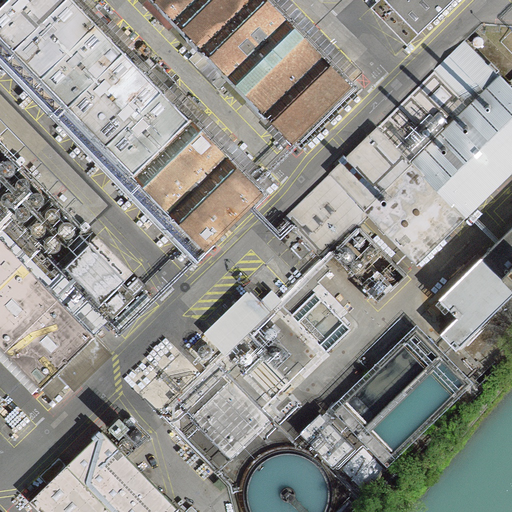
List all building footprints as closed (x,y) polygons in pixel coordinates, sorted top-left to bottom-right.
[(266,190),(79,0),(11,0),(0,12),(0,33),(205,249),(266,190)] [(265,0),(153,0),(295,145),(353,89),(265,0)] [(380,0),(372,8),(408,45),(453,0),(380,0)] [(511,176),(511,86),(470,43),(288,220),(325,259),(369,217),(418,267),(511,176)] [(7,156),(4,157),(2,158),(1,160),(1,162),(1,164),(2,167),(3,168),(5,170),(8,171),(11,170),(14,168),(16,164),(16,162),(15,160),(14,158),(12,157),(10,156),(7,156)] [(24,174),(21,175),(19,176),(18,178),(18,180),(18,182),(18,185),(20,186),(21,188),(25,189),(28,188),(31,185),(33,182),(33,180),(32,178),(31,176),(29,174),(27,174),(24,174)] [(8,187),(5,188),(3,190),(2,192),(1,194),(1,196),(2,198),(3,200),(5,201),(9,202),(12,202),(15,199),(16,196),(16,193),(16,192),(14,189),(12,188),(10,187),(8,187)] [(38,187),(35,188),(33,190),(32,191),(31,193),(32,196),(32,198),(33,199),(35,201),(39,202),(42,201),(45,199),(46,196),(46,193),(46,191),(44,189),(43,188),(40,187),(38,187)] [(23,201),(20,202),(18,204),(17,206),(16,208),(16,210),(17,212),(18,214),(20,215),(24,216),(27,216),(30,213),(31,210),(31,207),(31,206),(29,203),(27,202),(25,201),(23,201)] [(53,206),(50,207),(48,209),(47,210),(47,213),(47,215),(48,217),(49,219),(51,220),(54,221),(57,220),(60,218),(62,215),(62,212),(61,210),(60,208),(58,207),(56,206),(53,206)] [(68,219),(64,220),(63,222),(62,224),(61,226),(61,228),(62,230),(63,232),(65,233),(68,234),(72,234),(75,231),(76,228),(76,226),(75,224),(74,221),(72,220),(70,219),(68,219)] [(38,220),(35,221),(33,222),(32,224),(32,226),(32,229),(33,231),(34,232),(36,234),(39,235),(42,234),(46,232),(47,228),(47,226),(46,224),(45,222),(43,221),(41,220),(38,220)] [(301,260),(311,250),(289,226),(278,237),(301,260)] [(511,233),(442,303),(459,320),(444,334),(462,352),(511,302),(511,233)] [(0,234),(0,337),(46,385),(98,333),(0,234)] [(53,234),(50,235),(48,237),(47,239),(46,241),(46,243),(47,245),(48,247),(50,249),(54,249),(57,249),(60,246),(61,243),(61,241),(61,239),(59,237),(58,235),(55,234),(53,234)] [(67,264),(103,301),(128,277),(92,240),(67,264)] [(346,247),(343,248),(341,250),(340,252),(339,254),(339,256),(340,258),(341,260),(343,261),(347,262),(350,261),(353,259),(354,256),(354,253),(354,252),(352,249),(350,248),(348,247),(346,247)] [(371,247),(368,248),(366,250),(365,251),(364,254),(364,256),(365,258),(366,260),(368,261),(372,262),(375,261),(378,259),(379,256),(379,253),(379,251),(377,249),(375,248),(373,247),(371,247)] [(357,260),(354,261),(352,263),(351,264),(351,267),(351,269),(351,271),(353,273),(354,274),(358,275),(361,274),(364,272),(366,269),(366,266),(365,264),(364,262),(362,261),(360,260),(357,260)] [(390,267),(387,268),(385,270),(384,271),(384,273),(384,276),(384,278),(386,280),(387,281),(391,282),(394,281),(397,279),(399,276),(399,273),(398,271),(396,269),(395,268),(392,267),(390,267)] [(258,286),(211,329),(232,351),(279,309),(258,286)] [(350,329),(315,293),(292,316),(327,352),(350,329)] [(277,333),(275,331),(272,329),(269,329),(266,331),(265,334),(265,337),(267,340),(271,341),(274,340),(276,339),(277,336),(277,333)] [(336,411),(387,463),(467,382),(416,331),(336,411)] [(203,346),(200,347),(198,348),(197,350),(197,352),(197,355),(198,357),(199,358),(201,360),(204,361),(207,360),(210,357),(212,354),(212,352),(211,350),(210,348),(208,346),(206,346),(203,346)] [(281,352),(279,349),(276,348),(273,348),(270,350),(268,353),(269,356),(271,359),(274,360),(278,359),(279,358),(281,354),(281,352)] [(251,357),(250,354),(247,352),(243,353),(240,355),(239,358),(240,361),(242,364),(245,365),(248,364),(250,362),(251,359),(251,357)] [(185,511),(107,431),(34,501),(44,511),(185,511)] [(300,452),(288,450),(277,452),(266,457),(257,465),(250,474),(246,485),(245,497),(248,509),(249,511),(327,511),(330,508),(332,496),(331,485),(327,474),(320,464),(311,457),(300,452)]
